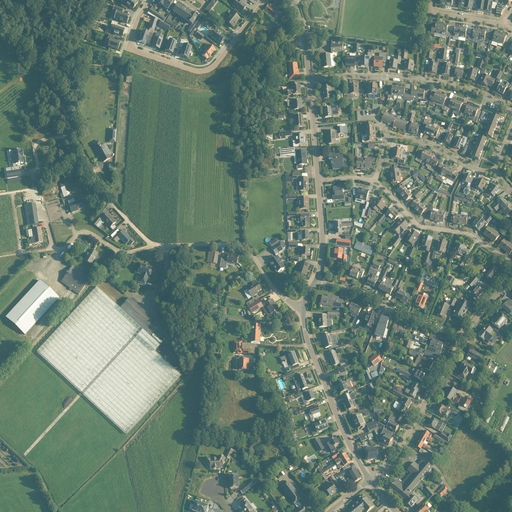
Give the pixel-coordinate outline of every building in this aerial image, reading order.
[(124,0),(123,3),(121,6),(126,10),(128,7),(133,10),(136,5),(127,0),(124,0)] [(170,0),(167,0),(163,7),(167,10),(166,12),(169,14),(173,7),(171,5),(173,2),(170,0)] [(232,6),(241,13),(246,7),(243,5),(245,1),(243,0),(237,0),(237,1),(237,0),(232,6)] [(456,0),(456,2),(456,3),(457,0),(459,1),(458,8),(465,9),(466,0),(456,0)] [(466,0),(465,9),(466,9),(467,10),(469,11),(470,10),(471,10),(473,3),(476,4),(476,0),(466,0)] [(479,0),(478,11),(484,12),(486,2),(482,2),(481,0),(479,0)] [(486,2),(484,12),(491,13),(492,3),(493,3),(497,4),(498,0),(490,0),(490,3),(486,2)] [(507,6),(511,1),(509,0),(500,0),(503,3),(500,7),(497,6),(496,11),(502,12),(507,6)] [(208,13),(214,6),(210,3),(205,11),(208,13)] [(182,8),(177,5),(172,12),(177,15),(182,8)] [(269,6),(263,13),(274,21),(276,19),(275,18),(278,13),(269,6)] [(123,10),(114,7),(113,11),(116,12),(114,19),(127,24),(129,16),(122,14),(123,10)] [(182,8),(177,15),(182,19),(187,11),(182,8)] [(158,14),(150,9),(148,12),(148,13),(147,14),(155,18),(158,14)] [(187,11),(182,19),(187,22),(192,14),(187,11)] [(225,22),(233,28),(240,19),(232,13),(225,22)] [(192,14),(187,22),(192,25),(190,28),(192,29),(193,28),(196,23),(194,22),(197,18),(192,14)] [(154,31),(158,20),(155,18),(153,17),(149,29),(154,31)] [(199,19),(196,23),(193,28),(197,31),(203,22),(199,19)] [(170,26),(163,23),(160,21),(158,26),(168,31),(170,26)] [(118,24),(112,22),(111,26),(112,26),(110,33),(120,36),(122,37),(123,34),(124,30),(117,27),(118,24)] [(274,22),(271,26),(274,28),(277,31),(281,35),(285,31),(274,22)] [(431,34),(434,35),(435,34),(440,35),(442,25),(436,24),(435,29),(432,28),(431,34)] [(448,26),(442,25),(440,35),(446,36),(446,37),(450,38),(451,31),(447,31),(448,26)] [(451,31),(450,38),(453,38),(453,37),(459,38),(461,28),(455,27),(454,32),(451,31)] [(275,42),(281,35),(277,31),(274,28),(270,33),(267,31),(262,37),(267,41),(270,37),(275,42)] [(468,47),(468,42),(469,41),(470,34),(466,34),(467,29),(461,28),(459,38),(465,39),(464,47),(468,47)] [(213,30),(207,39),(215,45),(217,42),(220,45),(224,39),(220,36),(221,35),(218,34),(213,30)] [(471,42),(472,41),(472,40),(478,41),(480,31),(474,30),(473,35),(470,34),(469,41),(468,42),(471,42)] [(140,38),(138,42),(145,45),(148,37),(151,38),(153,35),(142,31),(141,35),(141,36),(140,38)] [(484,43),(488,44),(489,37),(485,37),(486,32),(480,31),(478,41),(484,42),(484,43)] [(195,35),(201,40),(204,37),(198,32),(195,35)] [(152,47),(159,49),(163,40),(159,38),(160,34),(156,33),(152,47)] [(498,43),(501,34),(495,33),(494,38),(490,36),(489,42),(492,43),(492,41),(498,43)] [(501,34),(498,43),(503,45),(503,47),(506,48),(509,43),(505,41),(507,36),(501,34)] [(110,40),(107,47),(118,51),(120,43),(113,41),(114,38),(109,36),(108,39),(110,40)] [(273,46),(275,42),(270,37),(267,41),(273,46)] [(169,40),(165,51),(173,54),(175,46),(178,47),(181,39),(178,38),(176,42),(169,40)] [(180,40),(178,48),(181,49),(179,56),(187,59),(190,47),(185,45),(186,42),(180,40)] [(331,46),(332,53),(343,52),(343,42),(332,41),(332,46),(331,46)] [(204,53),(202,55),(207,59),(209,56),(210,57),(212,54),(212,55),(216,50),(207,44),(204,48),(206,49),(203,52),(204,53)] [(390,64),(389,69),(397,70),(398,65),(401,65),(402,59),(403,53),(398,53),(398,58),(395,57),(394,62),(390,61),(390,64)] [(323,68),(335,67),(334,63),(333,63),(332,54),(322,55),(323,68)] [(355,66),(355,54),(350,54),(350,58),(346,58),(346,66),(355,66)] [(360,62),(361,62),(361,67),(368,67),(368,61),(371,61),(372,55),(364,54),(364,58),(360,58),(360,62)] [(383,62),(386,62),(387,54),(379,54),(379,59),(375,59),(374,67),(382,68),(383,62)] [(433,61),(430,61),(428,73),(436,74),(437,65),(440,66),(441,60),(437,60),(436,65),(434,64),(434,63),(433,63),(433,61)] [(405,71),(413,72),(414,66),(412,66),(412,62),(405,61),(404,67),(406,67),(405,71)] [(289,75),(290,80),(300,79),(299,71),(298,71),(297,64),(289,65),(290,75),(289,75)] [(448,76),(449,76),(451,65),(444,64),(442,75),(449,76),(448,76)] [(460,67),(457,66),(455,77),(462,79),(464,67),(461,66),(460,67)] [(468,80),(474,82),(478,69),(475,68),(474,70),(473,70),(473,71),(470,70),(468,76),(469,76),(468,80)] [(487,85),(492,87),(495,80),(490,78),(484,75),(480,84),(487,87),(487,85)] [(497,91),(503,95),(509,85),(506,83),(506,82),(504,81),(503,81),(500,79),(498,83),(501,84),(497,91)] [(299,86),(298,83),(291,84),(291,89),(287,89),(288,96),(301,95),(300,86),(299,86)] [(350,92),(346,92),(347,104),(352,104),(352,99),(353,99),(353,94),(358,94),(358,85),(350,86),(350,92)] [(332,95),(332,92),(335,91),(335,86),(323,87),(324,100),(333,99),(333,95),(332,95)] [(377,86),(369,86),(369,95),(375,95),(375,99),(381,99),(381,89),(377,89),(377,86)] [(388,91),(388,98),(391,98),(391,96),(394,97),(397,97),(399,88),(392,87),(392,92),(388,91)] [(399,88),(397,97),(404,98),(403,100),(407,100),(408,94),(404,93),(405,89),(399,88)] [(407,100),(414,101),(414,99),(415,99),(415,100),(417,100),(418,91),(412,90),(411,94),(408,94),(407,100)] [(418,91),(417,100),(421,100),(420,102),(423,102),(427,103),(427,101),(427,96),(424,96),(425,91),(418,91)] [(434,105),(437,106),(438,104),(441,95),(436,93),(433,100),(430,98),(430,101),(429,105),(431,106),(434,107),(434,105)] [(447,98),(441,95),(438,104),(437,106),(443,108),(442,110),(444,111),(447,105),(444,104),(447,98)] [(293,106),(294,111),(302,110),(301,101),(296,101),(295,98),(287,99),(288,107),(293,106)] [(444,111),(447,112),(448,109),(450,109),(454,110),(457,102),(452,100),(449,106),(447,105),(444,111)] [(460,117),(462,111),(460,110),(463,104),(457,102),(454,110),(457,111),(457,112),(459,113),(458,116),(459,117),(460,117)] [(330,104),(330,108),(324,108),(325,118),(332,118),(331,116),(338,115),(337,103),(330,104)] [(466,115),(469,116),(473,108),(467,106),(465,112),(462,111),(460,117),(465,119),(466,115)] [(478,110),(473,108),(469,116),(468,120),(473,122),(476,123),(478,118),(476,117),(478,110)] [(385,110),(381,121),(387,123),(391,112),(390,115),(386,113),(387,110),(385,110)] [(393,125),(397,116),(396,116),(396,117),(392,115),(393,113),(391,112),(387,123),(393,125)] [(493,115),(490,120),(498,123),(500,118),(493,115)] [(295,120),(296,128),(304,127),(303,116),(292,117),(292,120),(295,120)] [(399,129),(403,118),(402,118),(401,120),(398,119),(399,116),(397,116),(393,125),(393,127),(399,129)] [(405,132),(408,123),(403,121),(404,118),(403,118),(399,129),(405,131),(405,132)] [(490,120),(488,125),(496,128),(498,123),(490,120)] [(430,136),(433,128),(434,125),(428,123),(427,124),(424,123),(422,129),(425,130),(424,134),(430,136)] [(365,133),(377,132),(377,131),(376,131),(375,131),(375,127),(374,127),(374,124),(362,125),(362,131),(365,130),(365,133)] [(409,133),(417,135),(419,127),(415,126),(415,125),(411,124),(409,133)] [(338,135),(343,134),(346,134),(345,127),(346,127),(345,125),(337,125),(338,131),(335,131),(327,132),(327,140),(328,140),(329,144),(336,144),(335,140),(339,139),(338,135)] [(486,130),(494,133),(496,128),(488,125),(486,130)] [(441,135),(444,129),(437,127),(436,129),(433,128),(430,136),(436,138),(438,134),(441,135)] [(446,130),(443,136),(446,137),(446,138),(444,142),(449,145),(451,140),(453,137),(449,135),(450,132),(446,130)] [(492,138),(494,133),(486,130),(484,135),(492,138)] [(362,137),(363,143),(375,142),(375,138),(376,138),(375,135),(376,134),(377,134),(377,132),(365,133),(365,136),(362,137)] [(293,142),(293,148),(299,147),(299,145),(304,145),(304,138),(305,138),(304,134),(295,135),(296,141),(293,142)] [(460,147),(464,148),(467,139),(463,137),(461,141),(457,139),(454,147),(459,150),(460,147)] [(480,137),(478,142),(485,145),(487,140),(480,137)] [(100,156),(103,162),(110,159),(103,146),(101,147),(98,141),(93,145),(99,157),(100,156)] [(478,142),(476,147),(483,150),(485,145),(478,142)] [(390,152),(390,154),(403,155),(403,152),(406,153),(407,147),(400,146),(400,149),(393,148),(393,149),(393,152),(392,152),(390,152)] [(474,152),(481,155),(483,150),(476,147),(474,152)] [(286,153),(295,152),(295,149),(280,150),(274,151),(275,154),(280,154),(280,157),(286,156),(286,153)] [(14,156),(11,157),(13,165),(15,165),(23,163),(22,158),(23,158),(22,151),(21,151),(21,150),(18,151),(17,150),(16,151),(13,151),(14,156)] [(298,166),(297,167),(298,169),(303,169),(302,165),(307,165),(307,158),(305,158),(305,151),(297,152),(298,166)] [(422,161),(424,163),(430,152),(430,151),(429,152),(428,153),(425,151),(421,157),(418,155),(415,161),(421,164),(422,161)] [(427,169),(433,173),(434,171),(434,170),(439,161),(434,158),(435,156),(434,156),(431,155),(431,154),(432,152),(430,152),(424,163),(427,164),(426,167),(428,168),(427,169)] [(479,160),(481,155),(474,152),(471,157),(479,160)] [(333,170),(343,169),(343,171),(348,170),(347,163),(343,164),(342,154),(337,154),(337,156),(329,157),(329,160),(334,160),(335,169),(333,170)] [(398,160),(398,164),(404,165),(405,159),(402,158),(403,155),(390,154),(390,155),(391,155),(392,156),(391,159),(398,160)] [(372,159),(364,159),(364,170),(368,170),(368,169),(372,169),(372,163),(375,163),(375,158),(372,158),(372,159)] [(440,181),(443,183),(447,175),(451,167),(450,167),(450,168),(449,168),(446,166),(445,167),(441,165),(435,175),(437,177),(436,179),(440,181)] [(12,172),(6,173),(7,179),(21,177),(20,171),(19,171),(19,167),(16,168),(13,168),(11,168),(12,172)] [(446,185),(447,184),(451,187),(453,184),(458,175),(455,173),(455,171),(455,172),(452,170),(452,169),(453,168),(451,167),(447,175),(443,183),(446,185)] [(400,182),(399,170),(389,171),(389,172),(390,171),(392,183),(400,182)] [(302,174),(285,175),(285,180),(298,179),(298,183),(300,183),(300,191),(308,191),(308,178),(302,179),(302,174)] [(475,179),(466,175),(462,182),(465,183),(464,187),(470,190),(475,179)] [(477,189),(481,191),(483,188),(484,188),(486,189),(487,186),(485,185),(486,183),(481,180),(480,182),(476,179),(471,189),(476,191),(477,189)] [(488,189),(484,195),(489,199),(492,196),(493,197),(499,190),(496,188),(497,187),(492,183),(488,189)] [(343,192),(348,192),(348,194),(351,194),(351,189),(348,189),(348,186),(342,187),(341,186),(337,186),(337,187),(333,188),(333,193),(335,193),(335,197),(333,197),(333,201),(345,200),(344,196),(343,196),(343,192)] [(407,191),(403,186),(397,192),(400,195),(399,195),(401,197),(407,191)] [(362,200),(366,202),(369,191),(365,190),(365,191),(358,189),(356,198),(362,200)] [(403,199),(406,202),(412,196),(407,191),(401,197),(403,199)] [(420,193),(415,198),(417,200),(424,193),(421,191),(420,193)] [(309,199),(309,198),(299,199),(299,205),(298,205),(297,206),(297,209),(298,210),(309,210),(309,205),(308,205),(308,199),(309,199)] [(382,207),(384,207),(386,203),(385,202),(380,198),(377,202),(376,201),(371,209),(376,212),(379,209),(380,210),(382,207)] [(510,206),(504,198),(493,208),(496,211),(499,208),(506,216),(511,210),(511,206),(511,205),(510,206)] [(78,211),(78,210),(85,207),(82,200),(75,203),(75,202),(68,205),(72,213),(78,211)] [(413,210),(415,212),(421,205),(416,201),(411,207),(414,209),(413,210)] [(35,204),(24,206),(27,226),(38,225),(35,204)] [(421,205),(415,212),(417,214),(418,213),(421,216),(426,210),(421,205)] [(489,205),(485,209),(490,215),(494,211),(489,205)] [(386,215),(393,222),(399,216),(392,209),(386,215)] [(434,222),(437,222),(438,213),(432,212),(430,220),(434,221),(434,222)] [(443,223),(445,215),(438,213),(437,222),(439,223),(439,222),(443,223)] [(112,220),(107,214),(102,219),(110,228),(116,223),(113,219),(112,220)] [(303,224),(303,228),(309,228),(309,224),(310,224),(309,215),(301,215),(301,216),(298,216),(298,219),(301,219),(301,224),(303,224)] [(383,215),(377,222),(380,224),(385,217),(383,215)] [(479,217),(475,222),(472,226),(479,231),(485,222),(479,217)] [(93,224),(96,227),(101,221),(98,218),(93,224)] [(401,234),(403,233),(406,230),(405,229),(408,226),(403,220),(393,229),(398,235),(400,233),(401,234)] [(336,235),(341,234),(342,234),(341,227),(353,226),(352,222),(341,223),(340,223),(335,223),(336,235)] [(484,235),(489,239),(495,231),(492,228),(491,229),(489,228),(484,235)] [(40,229),(33,230),(34,236),(31,237),(32,244),(43,242),(41,235),(40,229)] [(116,229),(109,235),(112,238),(119,232),(116,229)] [(301,241),(305,241),(310,241),(310,235),(308,235),(308,232),(301,232),(301,233),(300,233),(300,230),(296,230),(290,230),(288,230),(288,234),(296,233),(297,233),(297,235),(301,235),(301,241)] [(131,239),(131,240),(126,235),(126,234),(123,231),(117,237),(120,240),(121,239),(126,245),(128,243),(130,245),(134,242),(131,239)] [(413,245),(416,239),(419,235),(412,231),(405,241),(413,245)] [(495,231),(489,239),(494,243),(500,236),(497,234),(498,233),(495,231)] [(428,252),(431,244),(432,239),(424,236),(421,246),(425,247),(424,251),(428,252)] [(393,246),(395,248),(401,240),(398,238),(392,245),(393,246)] [(334,259),(341,260),(341,263),(346,264),(346,262),(347,261),(346,261),(347,256),(344,256),(345,246),(350,246),(350,248),(351,241),(342,240),(342,242),(337,242),(336,246),(338,246),(337,249),(335,249),(335,254),(337,254),(336,259),(334,259)] [(504,251),(510,243),(507,241),(506,242),(504,240),(502,243),(499,247),(504,251)] [(441,256),(442,253),(445,254),(446,250),(445,250),(447,243),(439,241),(436,251),(437,252),(436,255),(441,256)] [(354,249),(371,256),(374,249),(357,242),(354,249)] [(279,243),(271,248),(276,255),(283,250),(279,243)] [(290,253),(290,248),(297,248),(297,244),(288,244),(288,253),(290,253)] [(466,257),(466,256),(468,251),(464,249),(465,247),(457,244),(454,253),(461,256),(462,255),(466,257)] [(302,256),(305,256),(310,256),(310,248),(299,248),(299,252),(302,252),(302,256)] [(408,266),(411,258),(415,249),(412,248),(405,264),(408,266)] [(90,251),(87,250),(85,254),(87,256),(84,261),(91,265),(94,259),(98,262),(102,255),(95,251),(94,252),(90,250),(90,251)] [(223,255),(223,260),(227,261),(227,263),(232,263),(237,264),(238,257),(228,255),(228,256),(223,255)] [(278,272),(282,270),(284,268),(277,257),(270,261),(278,272)] [(459,265),(462,267),(467,260),(464,258),(459,265)] [(492,281),(495,278),(500,272),(495,268),(497,266),(492,261),(489,264),(491,266),(485,274),(487,276),(486,276),(492,281)] [(309,265),(305,263),(301,262),(299,266),(300,266),(298,274),(306,276),(309,265)] [(148,278),(149,275),(150,275),(151,275),(151,273),(151,272),(152,269),(147,267),(147,268),(145,267),(145,266),(141,264),(137,273),(143,276),(142,279),(140,279),(139,283),(145,285),(148,278)] [(61,282),(65,285),(79,295),(90,279),(72,266),(61,282)] [(362,278),(364,273),(364,271),(353,267),(350,276),(357,279),(358,276),(362,278)] [(370,278),(367,284),(374,287),(378,277),(376,276),(378,272),(374,271),(370,269),(367,277),(370,278)] [(385,284),(382,283),(379,290),(384,292),(390,280),(391,277),(390,280),(388,279),(385,284)] [(475,277),(473,279),(468,285),(471,287),(467,293),(471,296),(473,294),(478,298),(483,292),(474,285),(478,280),(475,277)] [(390,287),(393,281),(390,280),(384,292),(390,295),(393,288),(390,287)] [(59,298),(40,281),(6,318),(24,335),(59,298)] [(252,284),(253,286),(247,290),(252,298),(256,295),(256,293),(261,290),(256,281),(252,284)] [(181,375),(155,352),(160,346),(150,337),(154,332),(156,334),(161,328),(159,327),(159,326),(129,298),(120,309),(97,287),(37,352),(126,435),(181,375)] [(406,302),(406,303),(408,300),(411,301),(413,297),(399,291),(396,298),(401,300),(401,301),(405,303),(406,302)] [(419,293),(416,301),(414,306),(423,309),(425,305),(424,304),(427,296),(419,293)] [(321,304),(326,305),(341,309),(343,301),(338,300),(339,298),(332,297),(331,300),(328,299),(328,298),(322,297),(321,304)] [(454,307),(456,302),(456,300),(452,299),(451,302),(447,301),(445,305),(441,303),(436,315),(444,318),(450,305),(454,307)] [(272,300),(268,303),(264,305),(273,318),(279,314),(275,308),(277,307),(272,300)] [(462,300),(453,315),(460,320),(465,312),(466,313),(471,305),(462,300)] [(511,302),(509,300),(503,308),(507,312),(510,315),(511,312),(511,302)] [(248,308),(252,314),(263,307),(259,301),(248,308)] [(348,312),(349,311),(352,313),(352,314),(357,317),(362,308),(359,306),(358,307),(352,304),(351,304),(352,304),(352,305),(348,303),(347,305),(347,304),(345,308),(346,308),(345,310),(348,312)] [(366,321),(362,319),(360,328),(365,330),(366,327),(368,328),(369,328),(371,329),(376,315),(375,315),(376,314),(371,312),(371,313),(370,313),(369,315),(368,316),(369,316),(368,319),(367,319),(366,321)] [(499,314),(491,323),(495,326),(499,330),(504,324),(505,325),(506,323),(506,322),(507,321),(503,317),(499,314)] [(319,328),(332,327),(332,320),(331,320),(331,318),(333,317),(336,317),(336,315),(327,315),(319,316),(319,328)] [(382,318),(375,336),(386,339),(388,330),(386,329),(389,321),(382,318)] [(260,344),(261,329),(261,326),(252,325),(248,325),(247,332),(252,333),(251,343),(255,343),(260,344)] [(404,338),(405,334),(407,330),(400,327),(400,328),(395,326),(395,325),(392,333),(404,338)] [(487,345),(496,334),(487,327),(479,337),(483,340),(482,341),(487,345)] [(423,339),(424,336),(414,332),(411,339),(422,343),(421,344),(425,346),(427,341),(427,340),(427,341),(423,339)] [(325,349),(330,347),(333,346),(330,334),(322,337),(325,349)] [(431,335),(424,355),(431,357),(433,354),(439,356),(441,351),(443,344),(439,343),(439,342),(437,341),(438,338),(431,335)] [(249,349),(243,349),(242,342),(233,342),(233,353),(235,353),(237,353),(237,355),(243,354),(243,355),(250,354),(249,349)] [(426,365),(425,369),(429,371),(433,363),(422,357),(423,354),(405,348),(404,351),(410,354),(409,355),(417,359),(415,365),(420,367),(421,363),(426,365)] [(467,356),(472,359),(480,363),(483,356),(471,349),(467,356)] [(332,367),(337,365),(339,364),(339,362),(340,361),(340,360),(340,359),(340,358),(339,357),(338,356),(337,355),(336,356),(335,352),(328,354),(332,367)] [(287,372),(295,369),(299,368),(298,365),(299,364),(294,353),(288,355),(288,356),(281,358),(283,363),(285,362),(285,363),(286,362),(289,368),(286,369),(287,372)] [(376,354),(369,360),(375,367),(382,361),(376,354)] [(239,370),(239,371),(239,373),(244,373),(244,371),(249,371),(249,360),(239,359),(239,370)] [(484,369),(488,371),(490,368),(493,362),(489,360),(484,369)] [(343,366),(345,371),(351,368),(351,367),(354,366),(353,362),(343,366)] [(474,368),(464,362),(460,369),(462,370),(458,377),(465,380),(469,373),(471,374),(474,368)] [(346,375),(345,371),(343,366),(337,369),(338,372),(335,373),(337,379),(341,377),(342,380),(347,378),(346,375)] [(398,373),(400,374),(404,376),(404,375),(410,378),(412,373),(400,368),(398,373)] [(369,370),(364,372),(367,380),(372,377),(369,370)] [(415,377),(417,378),(417,379),(423,382),(424,382),(426,379),(425,379),(426,376),(418,371),(415,377)] [(288,380),(288,379),(295,376),(294,373),(283,377),(284,381),(288,380)] [(297,382),(295,383),(298,391),(302,389),(303,390),(308,388),(302,374),(297,376),(297,377),(295,377),(297,382)] [(399,375),(403,377),(402,378),(409,382),(411,379),(410,378),(404,375),(404,376),(400,374),(399,375)] [(348,393),(350,392),(353,391),(349,382),(355,379),(354,376),(345,380),(347,383),(345,384),(344,383),(339,385),(342,393),(347,391),(348,393)] [(421,387),(416,384),(412,382),(408,388),(417,393),(421,387)] [(393,389),(394,390),(401,394),(405,389),(400,387),(399,388),(395,386),(393,389)] [(417,393),(408,388),(405,393),(414,398),(417,393)] [(444,398),(448,401),(451,402),(457,392),(450,388),(444,398)] [(306,403),(310,401),(315,399),(312,393),(303,397),(306,403)] [(343,397),(346,404),(352,401),(354,400),(356,400),(355,396),(350,398),(349,395),(343,397)] [(473,408),(469,406),(472,400),(468,397),(466,400),(462,398),(458,405),(459,406),(458,409),(469,415),(473,408)] [(411,403),(407,400),(403,398),(399,404),(396,402),(408,409),(411,403)] [(352,401),(346,404),(349,410),(354,408),(357,407),(354,400),(352,401)] [(405,414),(408,409),(396,402),(393,406),(394,408),(405,414)] [(442,415),(441,417),(446,420),(450,414),(456,418),(459,414),(447,405),(445,409),(439,405),(436,412),(442,415)] [(318,406),(313,408),(310,409),(312,416),(313,415),(314,418),(320,415),(319,413),(320,412),(318,406)] [(361,430),(365,428),(360,416),(352,419),(354,423),(355,422),(358,429),(360,428),(361,430)] [(390,422),(387,427),(395,432),(399,426),(394,423),(397,416),(398,416),(391,416),(388,421),(390,422)] [(439,421),(438,422),(432,419),(428,425),(435,429),(439,431),(443,424),(439,421)] [(326,421),(313,427),(314,430),(316,434),(328,429),(326,425),(327,424),(326,421)] [(367,427),(369,433),(378,429),(375,421),(370,423),(371,425),(367,427)] [(382,442),(389,446),(389,445),(390,446),(391,443),(391,442),(393,439),(390,437),(392,433),(384,429),(380,437),(384,438),(382,442)] [(425,431),(422,435),(432,441),(433,439),(430,438),(432,435),(429,434),(430,434),(425,431)] [(442,434),(440,437),(449,443),(453,436),(449,434),(447,437),(442,434)] [(422,435),(420,439),(425,442),(428,444),(429,441),(431,443),(432,441),(422,435)] [(443,444),(445,441),(435,435),(433,437),(443,444)] [(313,443),(319,452),(325,449),(318,439),(313,443)] [(336,450),(334,447),(339,444),(336,439),(326,445),(331,453),(336,450)] [(420,439),(418,443),(428,449),(429,447),(424,444),(425,442),(420,439)] [(422,447),(427,450),(431,452),(432,451),(428,449),(418,443),(416,447),(421,450),(422,447)] [(366,451),(365,451),(367,461),(374,460),(372,450),(372,447),(366,448),(366,451)] [(379,449),(372,450),(374,460),(381,458),(379,449)] [(329,462),(332,460),(333,461),(340,456),(338,452),(331,457),(327,459),(329,462)] [(324,474),(337,465),(348,458),(346,454),(330,464),(331,466),(322,472),(324,474)] [(221,469),(225,458),(220,456),(217,461),(212,461),(211,458),(206,462),(211,469),(221,469)] [(340,470),(341,469),(342,468),(344,471),(350,467),(349,464),(351,463),(348,458),(337,465),(338,466),(337,467),(338,469),(340,469),(340,470)] [(411,473),(402,484),(411,492),(421,481),(421,482),(433,468),(422,460),(418,465),(414,463),(408,470),(411,473)] [(319,466),(312,470),(315,474),(317,472),(323,482),(327,479),(324,474),(322,472),(321,470),(319,466)] [(354,483),(361,479),(355,469),(348,474),(350,477),(354,483)] [(334,477),(335,480),(345,474),(343,472),(334,477)] [(238,476),(229,476),(230,489),(239,488),(238,476)] [(333,477),(330,479),(336,487),(339,485),(335,480),(334,477),(333,477)] [(397,480),(390,489),(407,503),(412,496),(412,497),(414,494),(411,492),(402,484),(397,480)] [(239,491),(242,495),(254,486),(251,482),(239,491)] [(302,498),(289,482),(281,488),(294,504),(302,498)] [(337,490),(334,486),(332,483),(324,489),(330,496),(337,490)] [(424,490),(431,498),(434,495),(428,487),(424,490)] [(441,496),(444,493),(447,489),(445,487),(438,494),(441,496)] [(407,503),(406,503),(411,508),(415,504),(417,505),(421,500),(414,494),(412,497),(412,496),(407,503)] [(348,511),(362,511),(363,511),(367,511),(374,507),(367,498),(365,499),(363,496),(357,500),(359,502),(348,511)] [(242,506),(240,508),(242,511),(254,511),(253,510),(255,508),(253,504),(250,506),(247,502),(248,502),(245,498),(240,502),(242,506)] [(200,503),(196,502),(194,506),(191,505),(189,510),(193,511),(194,511),(212,511),(213,510),(208,509),(209,506),(204,505),(205,504),(200,503)]
